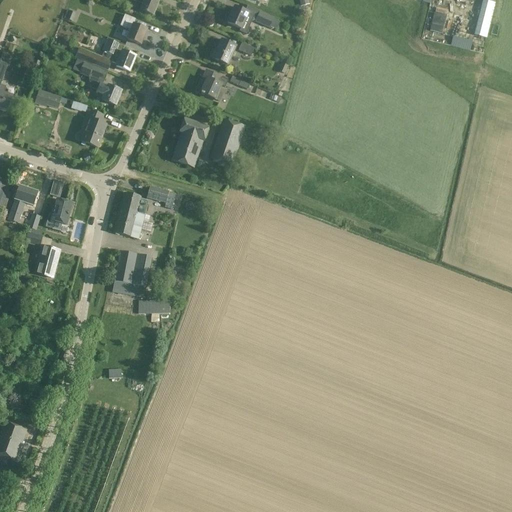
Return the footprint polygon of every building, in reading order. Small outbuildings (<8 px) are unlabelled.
[(158,1),(154,0),(130,0),(143,5),(140,11),(152,16),(158,1)] [(494,3),(482,0),(474,35),(485,38),(494,3)] [(234,8),(227,24),(236,28),(242,30),(241,32),(246,34),(254,16),(249,14),(243,12),(234,8)] [(67,11),(64,19),(72,22),(75,14),(67,11)] [(274,20),(260,13),(256,22),(270,29),(274,20)] [(136,20),(124,15),(119,27),(130,31),(127,40),(140,46),(146,31),(133,25),(135,20),(136,20)] [(235,48),(221,41),(217,51),(215,51),(211,59),(227,66),(235,48)] [(124,49),(106,42),(102,52),(104,52),(101,58),(78,49),(75,58),(108,71),(111,63),(116,65),(115,67),(129,73),(135,58),(122,53),(124,49)] [(249,47),(241,44),(238,51),(251,56),(254,49),(249,47)] [(1,59),(0,62),(0,64),(1,65),(7,67),(9,61),(1,59)] [(83,63),(79,74),(88,78),(89,75),(104,81),(107,72),(93,67),(83,63)] [(282,64),(279,71),(284,73),(287,66),(282,64)] [(227,81),(206,71),(200,84),(204,85),(201,94),(216,100),(220,102),(223,94),(219,93),(222,87),(224,88),(227,81)] [(89,75),(88,78),(90,88),(97,91),(105,94),(102,101),(106,103),(115,106),(121,93),(112,89),(108,87),(107,88),(102,86),(104,81),(89,75)] [(249,84),(232,77),(229,83),(246,90),(249,84)] [(46,84),(40,81),(37,88),(43,90),(46,84)] [(6,87),(0,85),(0,86),(0,109),(7,112),(10,105),(17,108),(19,100),(12,98),(12,97),(4,94),(6,87)] [(61,98),(38,91),(34,105),(46,109),(46,106),(58,110),(61,98)] [(103,117),(91,112),(88,119),(90,120),(81,143),(97,149),(106,126),(100,124),(103,117)] [(245,127),(223,119),(210,159),(213,160),(212,163),(218,165),(217,166),(231,170),(245,127)] [(209,129),(184,120),(179,133),(181,134),(171,162),(193,169),(203,142),(204,142),(209,129)] [(50,195),(60,198),(65,183),(55,179),(50,195)] [(0,207),(2,208),(8,189),(0,186),(0,183),(1,181),(0,180),(0,207)] [(37,193),(19,187),(15,200),(16,200),(9,221),(16,224),(23,202),(33,206),(37,193)] [(175,195),(150,187),(147,198),(172,205),(175,195)] [(144,215),(147,203),(145,203),(145,201),(139,199),(139,198),(135,197),(125,194),(119,216),(134,220),(134,219),(142,221),(144,215)] [(56,200),(50,222),(54,223),(52,230),(60,232),(62,225),(67,226),(69,217),(68,217),(69,214),(70,214),(72,205),(56,200)] [(40,218),(32,215),(28,228),(36,231),(40,218)] [(134,220),(119,216),(115,234),(137,240),(142,221),(134,219),(134,220)] [(42,238),(27,234),(25,243),(39,247),(42,238)] [(52,250),(42,247),(35,274),(51,278),(55,261),(57,262),(60,252),(52,250)] [(151,258),(120,252),(112,293),(143,299),(151,258)] [(109,378),(122,378),(121,370),(109,370),(109,378)] [(26,430),(3,422),(0,430),(0,438),(0,439),(0,438),(0,458),(15,464),(26,430)]
